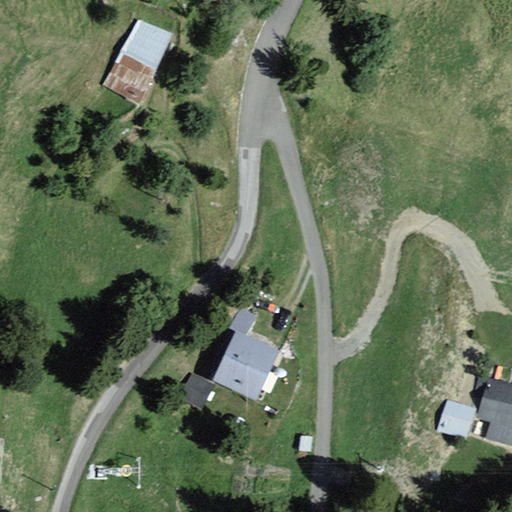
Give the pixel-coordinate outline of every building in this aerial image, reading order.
[(161,40),(127,24),(97,90),(131,105),(161,40)] [(269,360),(231,340),(208,385),(246,404),(269,360)] [(211,391),(189,378),(177,400),(198,412),(211,391)] [(511,393),(486,386),(474,422),(511,434),(511,393)] [(470,416),(443,406),(433,434),(460,444),(470,416)]
